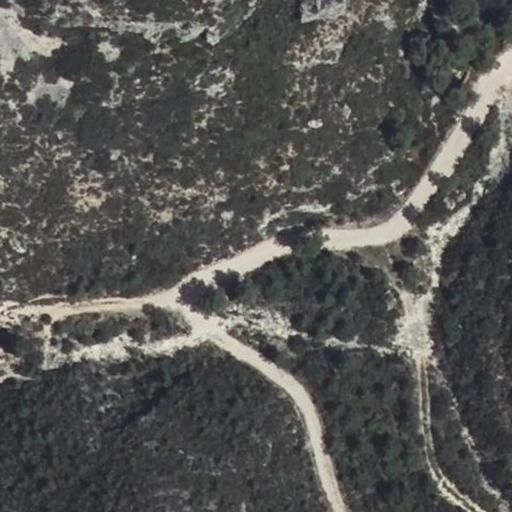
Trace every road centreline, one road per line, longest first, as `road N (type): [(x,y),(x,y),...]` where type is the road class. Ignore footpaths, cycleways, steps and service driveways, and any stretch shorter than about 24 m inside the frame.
road 1 (track): [(511,67),(491,83),(399,229),(309,240),(250,258),(193,299)]
road 2 (track): [(479,511),(430,461),(422,324),(383,235)]
road 3 (track): [(193,299),(187,316),(203,340),(273,375),(304,402),(341,511)]
